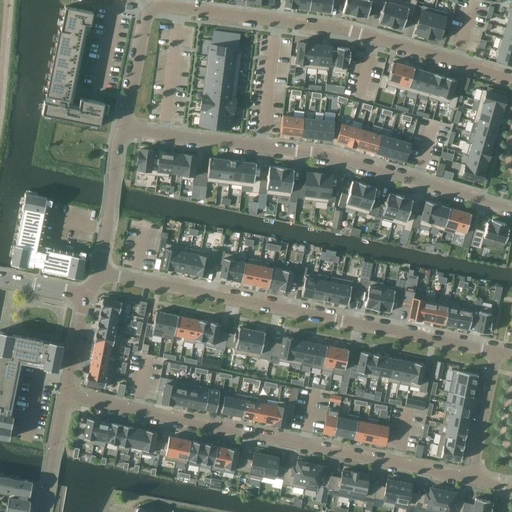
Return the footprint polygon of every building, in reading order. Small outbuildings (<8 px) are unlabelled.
[(296,0),(284,0),(284,7),(296,8),(295,8),(296,0)] [(296,0),(295,8),(296,8),(306,9),(308,10),(309,0),(296,0)] [(309,0),(308,10),(320,11),(320,0),(309,0)] [(320,0),(320,11),(331,13),(332,0),(320,0)] [(358,0),(345,0),(343,13),(349,14),(349,15),(355,16),(358,0)] [(376,5),(377,0),(358,0),(355,16),(360,17),(360,16),(367,18),(370,4),(376,5)] [(377,0),(376,5),(383,7),(378,23),(385,25),(390,27),(397,0),(377,0)] [(412,17),(416,5),(417,0),(416,0),(410,0),(410,3),(398,0),(397,0),(390,27),(396,28),(402,30),(406,16),(412,17)] [(421,35),(427,37),(435,9),(422,6),(422,7),(416,5),(412,17),(419,19),(415,32),(421,34),(421,35)] [(93,12),(65,6),(60,30),(58,30),(42,114),(100,125),(104,103),(80,98),(78,108),(71,106),(87,24),(90,24),(93,12)] [(447,13),(435,9),(427,37),(433,38),(439,39),(443,26),(449,28),(453,15),(446,13),(447,13)] [(511,30),(506,28),(503,38),(500,37),(500,38),(511,41),(511,30)] [(223,47),(225,47),(238,49),(240,34),(213,31),(211,45),(223,47)] [(511,41),(500,38),(497,48),(511,52),(511,41)] [(306,68),(309,44),(310,44),(298,42),(296,57),(290,56),(288,74),(294,74),(295,67),(307,68),(306,68)] [(320,45),(310,44),(309,44),(306,68),(307,68),(317,69),(320,45)] [(208,56),(223,58),(225,47),(223,47),(211,45),(209,45),(208,56)] [(328,70),(329,66),(328,66),(331,47),(320,45),(317,69),(328,70)] [(223,58),(239,60),(240,49),(238,49),(225,47),(223,58)] [(328,66),(329,66),(335,66),(334,72),(346,73),(347,63),(349,63),(350,51),(349,51),(349,49),(337,47),(337,48),(331,47),(328,66)] [(511,64),(511,52),(497,48),(494,59),(511,64)] [(208,56),(207,68),(222,70),(223,58),(208,56)] [(223,58),(222,70),(237,72),(239,60),(223,58)] [(397,88),(403,65),(393,62),(388,77),(382,75),(378,87),(385,89),(386,85),(397,88)] [(414,68),(403,65),(397,88),(407,91),(414,68)] [(207,68),(205,79),(221,81),(222,70),(207,68)] [(407,91),(417,94),(424,71),(414,68),(407,91)] [(222,70),(221,81),(236,83),(237,72),(222,70)] [(434,74),(424,71),(417,94),(428,97),(435,74),(434,74)] [(435,74),(428,97),(438,100),(445,77),(434,74),(435,74)] [(438,100),(438,101),(449,104),(448,107),(454,109),(457,101),(456,101),(458,96),(451,95),(456,80),(445,77),(438,100)] [(463,77),(460,90),(466,92),(469,79),(463,77)] [(205,79),(204,91),(219,93),(221,81),(205,79)] [(219,93),(235,95),(236,83),(221,81),(219,93)] [(479,101),(480,101),(502,107),(502,108),(505,97),(504,96),(505,92),(488,87),(487,91),(482,90),(479,101)] [(202,102),(218,104),(219,93),(204,91),(203,95),(202,102)] [(219,93),(218,104),(234,106),(235,99),(234,99),(235,95),(219,93)] [(477,111),(499,118),(502,107),(480,101),(477,111)] [(201,114),(216,116),(218,104),(202,102),(201,109),(202,109),(201,114)] [(216,116),(232,117),(233,113),(234,106),(218,104),(216,116)] [(474,122),(478,123),(496,128),(499,118),(477,111),(474,122)] [(215,127),(216,116),(201,114),(200,125),(215,127)] [(291,136),(293,116),(282,115),(280,134),(291,136)] [(216,116),(215,127),(231,129),(232,117),(216,116)] [(301,137),(303,118),(293,116),(291,136),(301,137)] [(313,119),(303,118),(301,137),(311,138),(313,119)] [(321,139),(323,120),(313,119),(311,138),(321,139)] [(334,121),(323,120),(321,139),(332,141),(334,121)] [(346,144),(351,126),(341,123),(335,141),(346,144)] [(475,133),(493,139),(496,128),(478,123),(475,133)] [(355,147),(361,129),(351,126),(346,144),(355,147)] [(355,147),(365,150),(370,132),(361,129),(355,147)] [(380,134),(370,132),(365,150),(375,153),(380,134)] [(472,144),(490,149),(493,139),(475,133),(472,144)] [(380,134),(375,153),(385,156),(390,137),(380,134)] [(390,137),(385,156),(394,159),(400,140),(390,137)] [(394,159),(405,162),(410,143),(400,140),(394,159)] [(490,149),(472,144),(470,143),(467,154),(469,155),(487,160),(490,149)] [(157,176),(160,152),(154,151),(153,151),(140,149),(140,151),(139,151),(137,163),(139,163),(137,174),(150,175),(157,176)] [(171,173),(173,154),(160,152),(157,176),(168,177),(169,172),(171,173)] [(185,155),(184,155),(173,154),(171,173),(182,174),(185,155)] [(182,174),(181,179),(193,181),(193,185),(199,186),(201,173),(194,172),(196,156),(184,154),(184,155),(185,155),(182,174)] [(487,160),(469,155),(466,165),(484,170),(487,160)] [(207,181),(218,183),(221,159),(209,158),(207,173),(201,173),(199,186),(206,187),(207,181)] [(232,161),(231,160),(221,159),(218,183),(229,184),(232,161)] [(242,186),(245,162),(231,160),(232,161),(229,184),(242,186)] [(259,193),(261,180),(254,179),(256,163),(245,162),(242,186),(252,187),(252,192),(259,193)] [(439,163),(435,175),(441,177),(445,165),(439,163)] [(481,182),(484,170),(466,165),(461,164),(458,175),(481,182)] [(278,196),(281,167),(276,167),(269,167),(267,181),(261,180),(259,193),(278,196)] [(297,198),(298,185),(292,184),(294,170),(287,169),(287,168),(281,167),(278,196),(277,203),(288,205),(286,219),(294,220),(297,198)] [(305,186),(298,185),(297,198),(303,199),(303,200),(316,201),(319,173),(313,173),(307,172),(305,186)] [(325,174),(319,173),(316,201),(328,203),(328,202),(335,202),(337,190),(330,189),(331,175),(325,175),(325,174)] [(338,206),(356,211),(364,184),(359,182),(359,183),(352,181),(348,195),(342,193),(338,206)] [(375,216),(379,204),(372,202),(376,188),(370,186),(370,185),(364,184),(356,211),(375,216)] [(15,244),(11,264),(25,267),(25,265),(33,266),(33,265),(42,267),(41,270),(67,275),(67,276),(81,279),(85,257),(84,257),(85,252),(80,251),(79,253),(40,245),(48,205),(51,205),(52,200),(48,199),(46,198),(25,193),(22,208),(23,208),(15,244)] [(381,219),(393,223),(401,196),(395,194),(395,195),(388,193),(385,206),(379,204),(375,216),(381,218),(381,219)] [(410,232),(412,227),(415,215),(415,214),(409,213),(413,200),(406,198),(406,197),(401,196),(393,223),(404,226),(403,230),(410,232)] [(415,215),(412,227),(418,229),(419,224),(430,227),(437,204),(426,201),(421,216),(415,215)] [(443,231),(450,208),(437,204),(430,227),(441,230),(443,231)] [(450,208),(443,231),(453,234),(460,211),(450,208)] [(460,211),(453,234),(464,237),(462,246),(468,248),(473,231),(466,229),(471,214),(460,211)] [(480,249),(482,244),(484,237),(505,243),(509,229),(505,228),(506,224),(492,220),(491,224),(487,223),(484,232),(476,229),(471,246),(480,249)] [(484,237),(482,244),(503,250),(505,243),(484,237)] [(161,267),(172,269),(177,246),(166,244),(166,239),(160,238),(158,251),(164,252),(161,267)] [(265,249),(275,251),(276,245),(266,243),(265,249)] [(426,243),(425,250),(432,252),(433,248),(434,245),(426,243)] [(177,246),(172,269),(185,272),(190,248),(188,248),(177,246)] [(200,251),(190,248),(185,272),(196,274),(200,251)] [(211,253),(200,251),(196,274),(207,276),(210,262),(216,263),(219,250),(212,249),(211,253)] [(231,280),(231,279),(236,256),(236,255),(225,253),(225,251),(219,250),(216,263),(222,264),(219,277),(231,280)] [(241,281),(242,282),(246,258),(236,256),(231,279),(241,281)] [(248,258),(243,282),(255,284),(259,265),(260,260),(248,258)] [(259,265),(255,284),(265,286),(269,267),(259,265)] [(282,270),(278,289),(289,291),(292,278),(298,279),(301,266),(295,265),(293,272),(282,269),(282,270)] [(313,298),(317,276),(306,274),(307,268),(301,266),(298,279),(304,281),(301,295),(313,298)] [(278,289),(282,270),(271,268),(267,287),(268,287),(278,289)] [(408,274),(405,288),(415,290),(418,277),(412,275),(414,270),(409,269),(408,274)] [(324,300),(324,299),(325,300),(329,281),(327,281),(328,277),(317,275),(317,276),(313,298),(324,300)] [(330,276),(329,281),(325,300),(336,302),(341,279),(330,276)] [(341,279),(336,302),(348,304),(350,295),(356,296),(359,283),(352,282),(352,281),(341,279)] [(359,283),(356,296),(363,297),(363,299),(366,300),(364,306),(372,308),(377,310),(383,286),(383,283),(360,279),(359,283)] [(395,288),(383,286),(377,310),(383,311),(383,310),(390,312),(391,305),(395,306),(395,304),(402,306),(404,293),(395,291),(395,288)] [(425,301),(424,300),(424,296),(425,295),(414,293),(415,290),(405,288),(404,293),(402,306),(410,307),(408,318),(420,320),(421,320),(425,301)] [(421,320),(431,322),(436,298),(424,296),(424,300),(425,301),(421,320)] [(119,313),(124,314),(126,303),(102,298),(100,309),(119,313)] [(433,322),(444,324),(449,301),(438,298),(433,322)] [(473,305),(472,310),(476,311),(479,311),(480,306),(482,299),(475,298),(473,305)] [(144,316),(147,302),(140,301),(138,314),(144,316)] [(460,303),(449,301),(444,324),(455,327),(460,303)] [(473,305),(462,303),(457,327),(469,329),(472,310),(473,305)] [(472,310),(469,329),(475,330),(475,331),(487,333),(488,330),(489,330),(491,322),(489,322),(492,309),(480,306),(479,311),(476,311),(472,310)] [(119,313),(100,309),(98,320),(117,324),(121,324),(124,314),(119,313)] [(164,333),(163,332),(167,313),(156,311),(153,324),(147,322),(144,336),(151,337),(151,335),(162,337),(164,333)] [(178,316),(167,313),(163,332),(164,333),(162,337),(173,339),(174,335),(178,316)] [(184,337),(188,318),(178,316),(174,335),(184,337)] [(194,344),(195,342),(194,342),(198,320),(188,318),(184,337),(183,341),(194,344)] [(115,334),(120,334),(121,324),(117,324),(98,320),(96,331),(115,334)] [(205,344),(206,342),(205,341),(209,322),(198,320),(194,342),(195,342),(205,344)] [(209,322),(205,341),(206,342),(205,344),(204,346),(224,350),(225,347),(227,334),(219,333),(220,324),(209,322)] [(225,347),(235,349),(234,354),(247,356),(252,331),(239,328),(237,334),(234,334),(234,336),(227,334),(225,347)] [(57,371),(63,344),(48,341),(48,342),(41,341),(42,340),(12,334),(12,333),(0,330),(0,436),(8,438),(13,415),(3,413),(4,407),(7,408),(17,358),(38,362),(38,361),(44,362),(43,368),(57,371)] [(115,334),(96,331),(94,342),(95,342),(111,345),(117,346),(120,334),(115,334)] [(252,331),(247,356),(269,361),(270,356),(273,342),(266,341),(267,340),(263,339),(265,333),(252,331)] [(278,361),(291,363),(295,340),(283,337),(282,344),(273,342),(270,356),(279,358),(278,361)] [(306,342),(295,340),(291,363),(301,365),(302,361),(306,342)] [(95,342),(93,352),(109,355),(111,345),(95,342)] [(316,344),(306,342),(302,361),(301,365),(311,367),(316,344)] [(322,369),(323,365),(326,346),(316,344),(311,367),(322,369)] [(326,345),(326,346),(323,365),(322,369),(333,371),(334,367),(337,348),(326,345)] [(337,348),(334,367),(333,371),(332,374),(343,376),(342,381),(348,382),(349,377),(351,364),(346,363),(348,350),(337,348)] [(372,354),(361,351),(358,366),(351,364),(349,377),(355,379),(356,375),(366,377),(367,373),(368,373),(372,354)] [(91,362),(107,365),(109,355),(93,352),(91,362)] [(368,373),(367,373),(366,377),(378,380),(379,375),(383,356),(372,354),(368,373)] [(388,377),(392,358),(383,356),(379,375),(388,377)] [(202,358),(201,365),(220,369),(222,362),(202,358)] [(399,384),(400,379),(399,379),(403,360),(392,358),(388,377),(388,382),(399,384)] [(403,360),(399,379),(400,379),(399,384),(409,386),(410,381),(413,362),(403,360)] [(437,361),(434,377),(440,379),(443,363),(437,361)] [(112,366),(107,365),(91,362),(89,373),(88,372),(88,373),(106,377),(110,378),(112,366)] [(414,362),(413,362),(410,381),(409,386),(420,389),(419,392),(426,393),(428,380),(422,379),(425,364),(414,362)] [(451,381),(475,386),(477,375),(453,370),(451,381)] [(106,377),(88,373),(86,384),(104,388),(106,377)] [(162,402),(173,404),(177,381),(160,377),(158,390),(164,391),(162,402)] [(188,383),(177,381),(173,404),(174,403),(184,405),(188,384),(188,383)] [(475,386),(451,381),(449,392),(453,393),(454,392),(473,396),(475,386)] [(123,398),(126,384),(119,383),(117,397),(123,398)] [(188,384),(184,405),(194,407),(199,386),(188,384)] [(209,388),(199,386),(194,407),(205,409),(209,388)] [(288,403),(278,401),(274,424),(285,426),(287,416),(293,417),(299,388),(291,387),(288,403)] [(209,388),(205,409),(216,411),(220,391),(209,389),(209,388)] [(363,398),(373,400),(374,396),(375,394),(364,392),(363,398)] [(473,396),(454,392),(453,393),(454,393),(452,403),(471,407),(473,397),(473,396)] [(221,412),(232,414),(236,393),(235,393),(234,398),(224,396),(221,412)] [(246,396),(236,393),(232,414),(242,417),(246,396)] [(242,417),(253,419),(257,398),(246,396),(242,417)] [(268,400),(257,398),(253,419),(263,421),(268,400)] [(424,410),(426,402),(407,399),(405,407),(414,408),(422,410),(424,410)] [(278,402),(268,400),(263,421),(274,423),(273,424),(274,424),(278,401),(278,402)] [(445,413),(468,418),(471,407),(452,403),(450,413),(445,413)] [(323,432),(333,434),(337,417),(338,412),(328,410),(323,432)] [(445,413),(443,424),(467,428),(466,428),(468,418),(445,413)] [(348,414),(347,419),(343,436),(354,438),(357,421),(358,416),(348,414)] [(333,434),(343,436),(347,419),(337,417),(333,434)] [(94,444),(98,421),(99,420),(87,418),(86,424),(80,423),(77,438),(83,439),(82,442),(94,444)] [(354,438),(364,440),(368,418),(367,423),(357,421),(354,438)] [(374,442),(378,420),(368,418),(364,440),(374,442)] [(379,420),(378,420),(374,442),(384,444),(388,427),(378,425),(379,420)] [(98,421),(94,444),(104,446),(109,423),(98,421)] [(118,444),(122,425),(111,423),(107,442),(118,444)] [(464,439),(467,428),(443,424),(447,425),(445,435),(441,434),(464,439)] [(122,425),(118,444),(117,449),(128,451),(133,427),(122,425)] [(130,452),(141,454),(146,430),(135,428),(130,452)] [(146,430),(141,454),(152,456),(153,453),(159,455),(162,442),(155,441),(157,432),(146,430)] [(462,450),(464,439),(441,434),(439,444),(438,444),(438,445),(462,450)] [(162,442),(159,455),(165,456),(164,460),(175,462),(180,439),(169,436),(168,443),(162,442)] [(186,464),(191,440),(190,440),(190,441),(180,439),(175,462),(186,464)] [(193,441),(191,440),(186,464),(188,465),(200,467),(201,462),(204,443),(193,441)] [(210,469),(211,464),(213,465),(217,446),(215,445),(204,443),(201,462),(200,467),(210,469)] [(423,446),(417,444),(415,454),(415,457),(421,458),(423,446)] [(460,461),(462,450),(438,445),(436,456),(450,458),(449,461),(458,462),(458,460),(460,461)] [(223,467),(227,448),(217,446),(213,465),(212,469),(222,472),(223,467)] [(227,448),(223,467),(235,470),(234,470),(241,471),(243,459),(237,457),(239,450),(227,448)] [(261,480),(262,475),(266,455),(254,453),(252,460),(243,459),(241,471),(250,473),(249,478),(261,480)] [(266,455),(262,475),(282,480),(283,480),(285,467),(276,465),(278,457),(266,455)] [(305,489),(310,464),(297,461),(296,467),(292,467),(292,468),(285,467),(283,480),(282,480),(281,484),(305,489)] [(327,494),(328,494),(332,476),(324,475),(325,473),(321,472),(323,466),(310,464),(305,489),(317,492),(315,500),(325,502),(327,494)] [(341,478),(332,476),(328,494),(350,498),(355,472),(350,471),(350,472),(343,470),(341,478)] [(355,472),(350,498),(372,503),(376,485),(366,484),(368,475),(361,474),(361,473),(355,472)] [(0,489),(18,493),(17,498),(11,497),(8,511),(28,511),(30,500),(26,500),(27,495),(30,495),(32,481),(0,475),(0,489)] [(376,485),(372,503),(373,503),(374,498),(395,502),(394,507),(399,482),(387,479),(385,487),(376,485)] [(416,506),(418,494),(410,492),(411,484),(399,482),(394,507),(406,509),(407,505),(416,506)] [(425,511),(438,511),(443,490),(430,488),(429,494),(426,493),(425,495),(418,494),(416,506),(416,507),(426,509),(425,511)] [(443,490),(438,511),(462,511),(464,503),(457,502),(458,500),(454,499),(456,493),(443,490)] [(462,511),(490,511),(492,507),(489,507),(490,501),(475,498),(474,505),(464,503),(462,511)]
